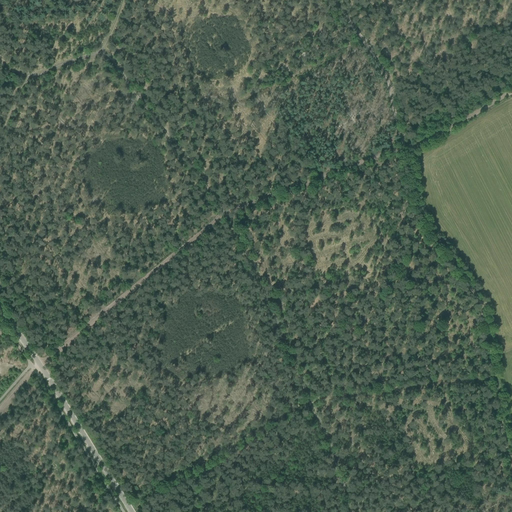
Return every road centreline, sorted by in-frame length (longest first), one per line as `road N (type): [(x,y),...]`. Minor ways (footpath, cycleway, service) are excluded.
road 1 (track): [(336,0),(385,64),(418,211),(481,303),(511,473)]
road 2 (track): [(347,511),(288,345),(225,211)]
road 3 (track): [(511,92),(426,139),(225,211)]
road 4 (track): [(225,211),(34,368)]
road 5 (tertiary): [(132,511),(0,307)]
road 6 (track): [(100,44),(225,211)]
